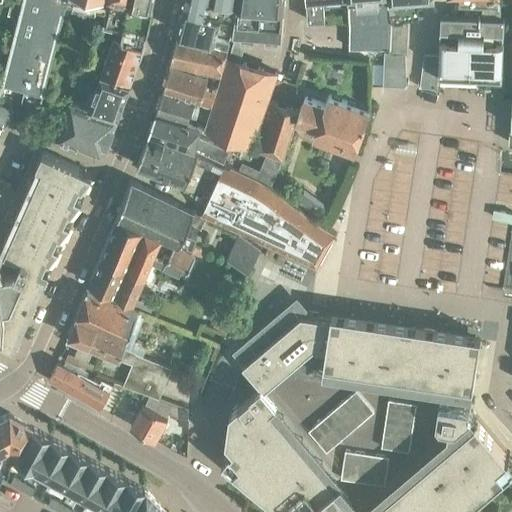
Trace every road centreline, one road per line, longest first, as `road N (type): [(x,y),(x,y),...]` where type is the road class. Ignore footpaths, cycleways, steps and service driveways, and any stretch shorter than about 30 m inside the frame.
road 1 (residential): [(169,0),(154,67),(38,356),(12,384)]
road 2 (tertiary): [(207,511),(164,473),(12,384)]
